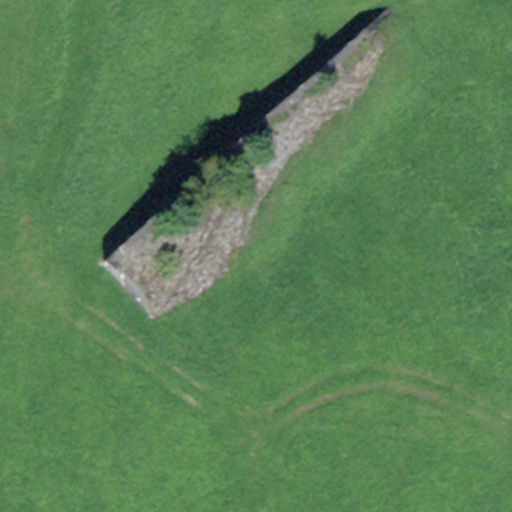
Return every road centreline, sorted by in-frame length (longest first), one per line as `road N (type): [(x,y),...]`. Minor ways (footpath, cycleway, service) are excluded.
road 1 (track): [(511,425),(466,397),(388,386),(221,397),(182,381),(64,286),(32,220),(75,94),(90,0)]
road 2 (track): [(204,390),(263,511)]
